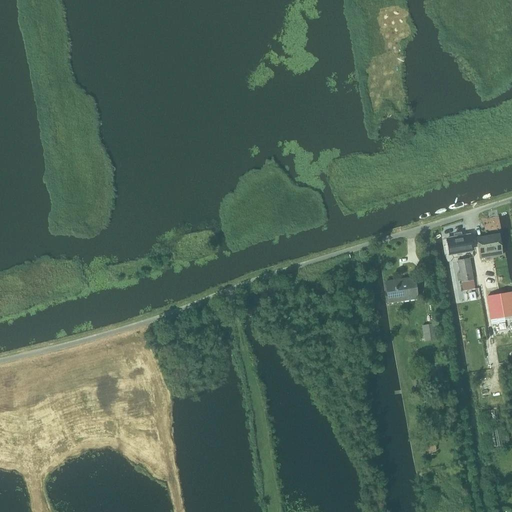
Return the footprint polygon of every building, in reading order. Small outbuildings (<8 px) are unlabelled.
[(470,235),(447,239),(450,256),(472,252),(470,235)] [(480,259),(502,255),(499,235),(477,239),(480,259)] [(502,258),(491,261),(495,281),(506,279),(502,258)] [(463,291),(475,289),(470,259),(458,261),(463,291)] [(389,303),(417,299),(414,278),(386,283),(389,303)] [(511,316),(511,292),(487,297),(491,320),(511,316)] [(435,324),(422,326),(424,342),(437,340),(435,324)] [(444,380),(442,364),(429,365),(431,381),(444,380)]
